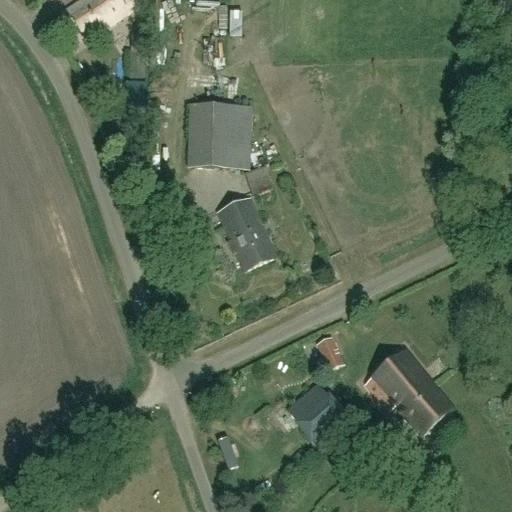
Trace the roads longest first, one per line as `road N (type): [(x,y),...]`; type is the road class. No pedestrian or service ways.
road 1 (unclassified): [(169,385),(73,103),(53,64),(0,1)]
road 2 (unclassified): [(511,219),(169,385)]
road 3 (unclassified): [(169,385),(0,510)]
road 4 (unclassified): [(214,511),(169,385)]
